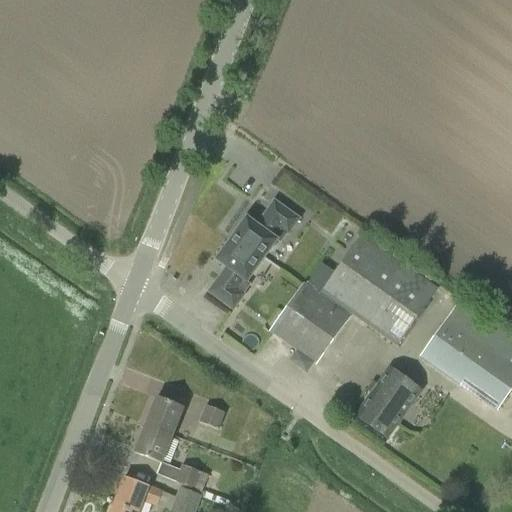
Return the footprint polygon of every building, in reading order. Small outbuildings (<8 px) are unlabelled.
[(235,235),(265,257),(277,240),(271,236),(278,226),(289,234),(300,219),(275,201),(264,216),(266,218),(259,228),(247,219),(235,235)] [(247,282),(265,257),(235,235),(217,260),(229,269),(222,279),(220,277),(209,292),(233,310),(245,295),(234,287),(241,277),(247,282)] [(396,349),(436,291),(360,237),(334,275),(320,294),(320,295),(307,286),(307,287),(306,286),(305,286),(272,333),(274,335),(275,334),(318,365),(352,317),(396,349)] [(334,275),(321,265),(306,286),(307,287),(307,286),(320,295),(320,294),(334,275)] [(495,413),(511,389),(511,365),(446,319),(418,359),(495,413)] [(296,353),(288,363),(306,376),(313,365),(296,353)] [(388,440),(422,393),(389,369),(355,416),(388,440)] [(144,429),(172,439),(184,409),(156,398),(144,429)] [(217,431),(224,414),(204,406),(198,423),(217,431)] [(162,464),(172,439),(144,429),(134,453),(162,464)] [(195,511),(201,497),(200,497),(208,477),(181,466),(174,484),(180,486),(169,511),(195,511)] [(115,505),(133,511),(139,511),(143,503),(158,508),(164,492),(125,477),(115,505)]
